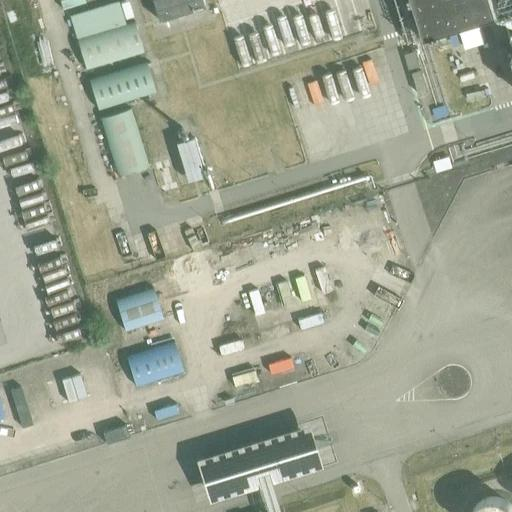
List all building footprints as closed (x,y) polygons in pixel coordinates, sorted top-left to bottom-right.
[(202,0),(153,0),(159,20),(204,5),(202,0)] [(415,0),(426,35),(499,13),(494,0),(415,0)] [(119,3),(72,17),(78,36),(125,22),(119,3)] [(135,22),(76,40),(85,68),(144,51),(135,22)] [(123,69),(88,79),(97,108),(155,90),(147,62),(123,69)] [(132,108),(102,117),(119,175),(150,166),(132,108)] [(196,136),(178,140),(186,179),(204,175),(196,136)] [(155,288),(116,301),(126,331),(165,319),(155,288)] [(174,341),(126,357),(137,387),(184,371),(174,341)] [(20,389),(9,392),(19,428),(31,425),(20,389)] [(197,458),(210,501),(324,467),(309,423),(197,458)] [(511,511),(511,499),(509,497),(506,494),(498,492),(492,492),(487,494),(480,498),(477,501),(474,506),(473,509),(472,511),(511,511)]
